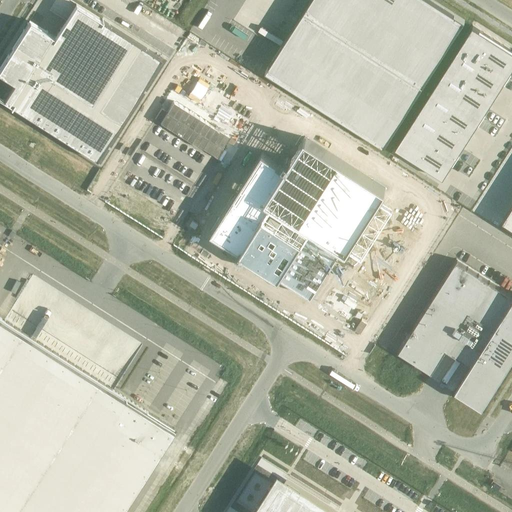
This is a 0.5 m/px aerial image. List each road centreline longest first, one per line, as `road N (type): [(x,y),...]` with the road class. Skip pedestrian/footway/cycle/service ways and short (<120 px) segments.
road 1 (unclassified): [(0,22),(14,0),(480,0),(511,19)]
road 2 (unclassified): [(0,151),(293,341)]
road 3 (unclassified): [(184,511),(293,341)]
road 4 (unclassified): [(293,341),(436,428)]
road 5 (unclassified): [(436,428),(420,456),(508,511)]
